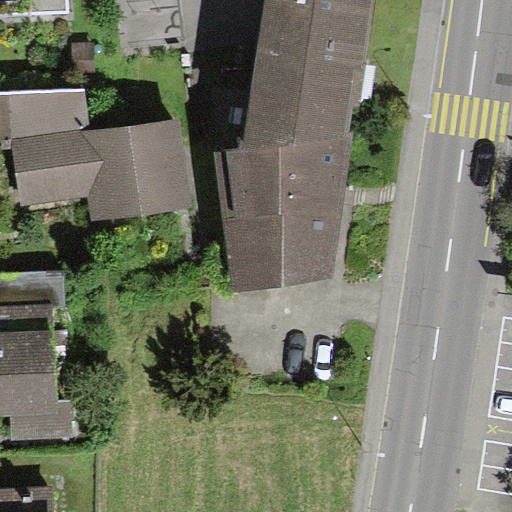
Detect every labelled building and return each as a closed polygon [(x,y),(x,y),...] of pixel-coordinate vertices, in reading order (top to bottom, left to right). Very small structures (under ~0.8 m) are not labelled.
[(60,0),(0,0),(0,16),(61,15),(60,0)] [(179,18),(176,0),(114,0),(116,23),(179,18)] [(353,172),(377,0),(275,0),(253,169),(353,172)] [(79,103),(0,103),(0,149),(9,149),(79,149),(79,103)] [(182,216),(170,131),(79,149),(9,149),(18,213),(87,203),(91,229),(182,216)] [(353,172),(253,169),(225,168),(233,297),(335,285),(353,172)] [(62,284),(0,285),(0,434),(6,435),(6,453),(76,451),(75,420),(55,421),(53,314),(63,314),(62,284)] [(25,511),(25,499),(0,500),(0,511),(25,511)]
